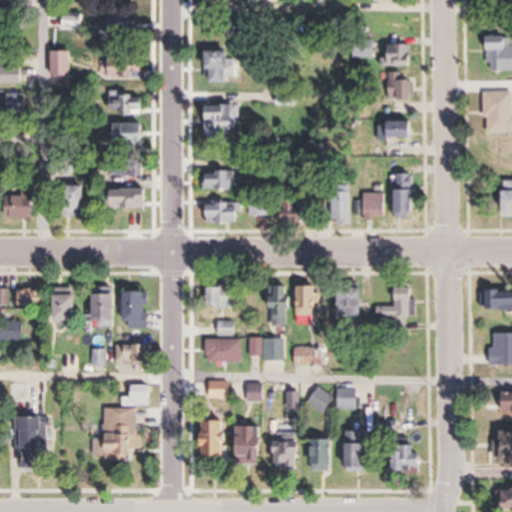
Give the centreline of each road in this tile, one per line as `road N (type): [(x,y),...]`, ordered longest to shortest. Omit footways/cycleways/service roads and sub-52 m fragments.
road 1 (tertiary): [(511,252),(0,254)]
road 2 (tertiary): [(450,511),(447,252)]
road 3 (residential): [(176,511),(175,255)]
road 4 (residential): [(175,255),(174,0)]
road 5 (residential): [(447,252),(443,0)]
